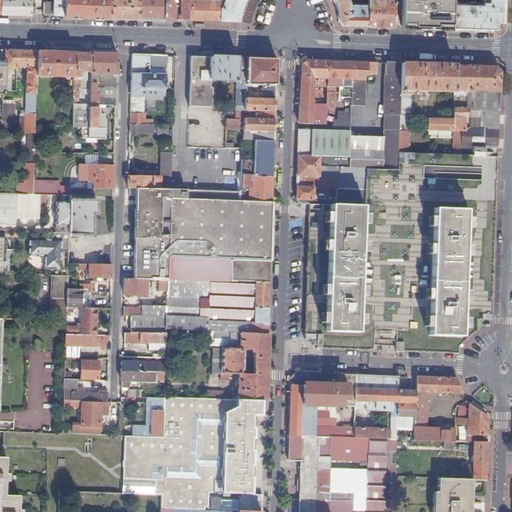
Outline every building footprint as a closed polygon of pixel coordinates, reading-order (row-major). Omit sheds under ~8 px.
[(1,0),(2,13),(31,14),(31,0),(1,0)] [(44,15),(65,15),(65,0),(53,0),(53,3),(44,2),(44,15)] [(87,16),(108,17),(108,0),(65,0),(65,15),(87,16)] [(126,17),(138,18),(138,0),(108,0),(108,17),(126,17)] [(163,19),(163,0),(138,0),(138,18),(153,18),(163,19)] [(163,0),(163,19),(174,19),(174,0),(163,0)] [(181,0),(181,19),(189,19),(189,0),(181,0)] [(189,0),(189,19),(216,20),(240,21),(241,13),(243,5),(245,1),(245,0),(189,0)] [(368,4),(352,3),(350,3),(349,0),(333,0),(336,3),(339,12),(339,21),(343,24),(352,24),(367,24),(368,4)] [(367,0),(368,4),(367,24),(387,25),(394,25),(394,0),(367,0)] [(403,0),(402,26),(417,26),(427,26),(452,28),(453,2),(452,0),(403,0)] [(503,20),(503,4),(501,4),(501,0),(483,0),(483,3),(453,2),(452,28),(494,29),(503,20)] [(256,23),(267,28),(275,6),(264,2),(256,23)] [(13,51),(5,51),(4,69),(16,70),(16,67),(27,67),(25,111),(21,111),(20,134),(30,134),(34,134),(35,126),(36,76),(37,52),(21,51),(13,51)] [(57,52),(37,52),(36,76),(70,78),(69,93),(74,93),(74,91),(75,53),(57,52)] [(84,53),(75,53),(74,91),(77,91),(77,89),(80,89),(80,80),(87,80),(88,72),(91,72),(91,53),(84,53)] [(112,54),(91,53),(91,72),(90,102),(98,102),(98,98),(116,99),(116,91),(104,90),(104,84),(100,83),(100,74),(117,75),(117,54),(112,54)] [(136,55),(132,55),(130,124),(145,124),(145,114),(144,114),(145,97),(150,92),(151,89),(154,89),(154,95),(156,98),(162,98),(165,95),(165,89),(166,89),(167,74),(164,74),(164,70),(167,70),(167,56),(161,56),(136,55)] [(213,58),(191,57),(189,106),(212,107),(212,88),(209,88),(209,80),(237,81),(237,58),(213,58)] [(246,85),(246,59),(237,58),(237,81),(236,107),(245,108),(245,99),(246,85)] [(246,59),(246,85),(262,85),(276,86),(277,60),(259,59),(246,59)] [(300,108),(299,124),(325,124),(326,110),(326,104),(322,104),(322,98),(320,97),(320,92),(319,90),(316,90),(316,88),(317,88),(317,87),(316,86),(316,83),(313,83),(314,78),(318,78),(318,84),(321,87),(327,87),(328,61),(316,61),(306,60),(303,63),(301,65),(300,108)] [(326,104),(326,110),(332,110),(332,99),(334,99),(334,85),(338,85),(338,78),(341,79),(341,97),(340,97),(340,102),(343,103),(343,97),(347,98),(347,94),(351,94),(352,62),(341,62),(328,61),(327,87),(326,104)] [(376,75),(376,63),(352,62),(351,94),(351,98),(364,99),(365,74),(376,75)] [(349,168),(366,168),(398,169),(398,153),(400,90),(401,64),(386,63),(383,137),(350,137),(349,168)] [(400,90),(410,91),(454,92),(454,91),(455,66),(429,65),(401,64),(400,90)] [(467,91),(472,92),(489,92),(500,93),(500,72),(495,67),(479,67),(455,66),(454,91),(467,91)] [(262,99),(275,100),(276,86),(262,85),(262,99)] [(410,91),(400,90),(398,153),(408,153),(410,91)] [(472,92),(467,91),(467,95),(454,95),(454,106),(460,107),(460,99),(476,100),(477,96),(472,96),(472,92)] [(500,93),(489,92),(489,101),(482,101),(483,109),(482,109),(481,129),(464,129),(465,118),(468,118),(467,109),(454,109),(453,120),(453,131),(453,154),(472,155),(472,147),(493,147),(498,147),(499,112),(500,93)] [(98,102),(90,102),(89,128),(106,128),(106,119),(105,119),(105,114),(101,114),(101,105),(116,105),(116,99),(98,98),(98,102)] [(245,99),(245,108),(245,112),(245,114),(248,114),(248,112),(262,112),(275,113),(275,101),(275,100),(262,99),(245,99)] [(14,104),(3,104),(2,120),(14,121),(14,104)] [(334,120),(334,131),(350,131),(351,114),(343,114),(343,120),(334,120)] [(275,119),(256,119),(245,119),(244,140),(252,140),(274,141),(275,119)] [(427,130),(453,131),(453,120),(427,119),(427,130)] [(145,124),(130,124),(130,132),(148,133),(148,124),(145,124)] [(89,128),(83,128),(83,138),(106,139),(106,128),(89,128)] [(298,152),(298,166),(349,168),(350,137),(350,131),(334,131),(299,130),(298,152)] [(241,193),(241,201),(272,202),(274,141),(252,140),(251,160),(242,160),(242,172),(241,193)] [(313,343),(313,346),(317,346),(317,349),(322,349),(373,351),(373,346),(378,346),(378,351),(382,351),(382,346),(395,346),(395,352),(459,354),(459,346),(482,328),(482,317),(484,317),(484,321),(492,321),(492,301),(494,263),(496,226),(497,182),(480,181),(480,175),(481,176),(482,158),(493,158),(493,147),(472,147),(472,155),(453,154),(430,153),(426,153),(408,153),(398,153),(398,169),(366,168),(365,205),(310,204),(310,209),(315,209),(315,213),(310,213),(309,214),(322,214),(322,218),(309,218),(305,333),(305,334),(307,334),(307,339),(305,339),(305,340),(311,340),(310,343),(313,343)] [(480,181),(497,182),(497,176),(498,147),(493,147),(493,158),(482,158),(481,176),(480,175),(480,181)] [(171,190),(172,153),(162,153),(161,178),(128,177),(128,189),(136,189),(171,190)] [(33,164),(27,164),(25,164),(24,183),(24,194),(33,194),(33,182),(33,164)] [(94,189),(114,189),(114,174),(114,166),(80,166),(80,179),(89,179),(89,181),(94,182),(94,189)] [(298,166),(297,178),(297,196),(296,201),(300,203),(310,204),(365,205),(366,168),(349,168),(298,166)] [(33,182),(33,194),(57,195),(59,195),(59,188),(59,183),(33,182)] [(220,192),(171,190),(136,189),(134,239),(169,239),(169,258),(270,261),(270,251),(270,240),(271,222),(272,202),(241,201),(241,193),(237,192),(234,192),(220,192)] [(0,226),(16,227),(17,194),(0,193),(0,226)] [(56,226),(56,234),(69,234),(70,201),(70,195),(59,195),(57,195),(57,202),(56,202),(56,226)] [(41,201),(22,201),(21,218),(40,219),(41,201)] [(69,234),(69,235),(92,236),(93,214),(96,214),(96,201),(70,201),(69,234)] [(56,234),(52,233),(52,241),(29,240),(28,256),(44,257),(44,269),(60,270),(61,252),(68,253),(69,235),(69,234),(56,234)] [(169,239),(134,239),(133,280),(147,280),(159,281),(168,281),(168,279),(169,258),(169,239)] [(269,273),(270,261),(169,258),(168,279),(269,283),(269,273)] [(68,265),(68,276),(72,276),(72,271),(77,271),(77,265),(68,265)] [(111,279),(112,266),(80,265),(80,270),(87,270),(87,278),(111,279)] [(52,277),(51,299),(67,300),(67,290),(67,285),(68,278),(52,277)] [(147,280),(133,280),(125,279),(124,296),(147,297),(147,280)] [(268,309),(269,283),(168,279),(168,281),(168,291),(167,301),(167,307),(167,330),(215,332),(267,334),(268,309)] [(168,291),(168,281),(159,281),(159,291),(168,291)] [(67,290),(67,300),(66,308),(81,308),(83,308),(83,291),(71,290),(67,290)] [(51,299),(51,320),(66,321),(66,308),(67,300),(51,299)] [(166,334),(167,330),(167,307),(157,307),(143,306),(143,308),(124,308),(123,316),(131,316),(130,333),(166,334)] [(81,308),(81,335),(96,336),(97,308),(83,308),(81,308)] [(166,351),(166,334),(130,333),(125,332),(125,342),(148,343),(156,343),(156,348),(156,351),(166,351)] [(233,399),(262,400),(265,400),(266,369),(267,334),(215,332),(215,346),(239,347),(239,348),(213,348),(213,373),(238,374),(238,388),(233,388),(233,399)] [(81,335),(66,335),(65,358),(79,358),(80,346),(102,346),(102,349),(106,349),(106,344),(107,342),(110,340),(110,336),(96,336),(81,335)] [(81,380),(98,381),(99,362),(81,361),(81,380)] [(148,372),(165,373),(165,368),(157,367),(157,363),(122,362),(121,371),(148,372)] [(148,372),(121,371),(121,387),(126,387),(126,381),(132,381),(132,384),(137,384),(137,381),(145,382),(145,381),(147,381),(148,372)] [(344,389),(345,375),(326,374),(297,373),(293,377),(290,380),(289,404),(310,405),(310,402),(304,401),(305,393),(310,388),(323,389),(323,391),(328,391),(328,389),(344,389)] [(376,376),(355,375),(354,406),(354,409),(388,410),(389,402),(391,403),(390,433),(389,433),(388,429),(354,428),(353,438),(386,439),(391,439),(396,439),(396,429),(397,415),(398,390),(398,377),(376,376)] [(432,378),(416,377),(415,391),(415,415),(414,423),(426,423),(428,392),(459,393),(461,393),(459,389),(456,379),(432,378)] [(64,380),(64,390),(69,390),(69,387),(73,387),(74,380),(64,380)] [(487,406),(492,394),(479,388),(474,400),(487,406)] [(68,398),(68,401),(107,402),(107,394),(99,394),(77,393),(77,390),(73,390),(73,392),(72,392),(72,398),(68,398)] [(415,391),(398,390),(397,415),(415,415),(415,391)] [(261,411),(262,400),(233,399),(230,399),(212,398),(164,397),(164,398),(162,437),(151,437),(148,437),(138,436),(124,436),(122,478),(145,480),(152,472),(152,466),(187,468),(190,465),(193,415),(228,416),(228,413),(231,413),(231,416),(245,416),(246,415),(256,416),(261,411)] [(152,398),(151,437),(162,437),(164,398),(152,398)] [(73,434),(100,435),(100,422),(99,422),(100,415),(108,415),(108,402),(107,402),(68,401),(63,401),(63,407),(82,408),(82,410),(83,411),(83,421),(81,421),(81,426),(73,425),(73,434)] [(474,409),(468,403),(465,405),(465,407),(462,407),(461,419),(460,419),(459,425),(467,426),(467,435),(468,435),(468,442),(474,442),(487,443),(487,428),(488,418),(484,414),(474,409)] [(335,406),(310,405),(289,404),(289,419),(288,436),(319,437),(329,437),(353,438),(354,428),(354,427),(335,426),(335,406)] [(415,415),(397,415),(396,429),(414,430),(414,428),(414,423),(415,415)] [(244,426),(208,425),(201,431),(201,450),(207,456),(228,457),(228,454),(231,454),(231,457),(244,457),(250,451),(251,433),(244,426)] [(414,428),(414,430),(414,440),(444,441),(445,441),(446,429),(414,428)] [(454,442),(455,429),(446,429),(445,441),(454,442)] [(319,437),(288,436),(287,460),(299,460),(317,461),(317,456),(321,456),(321,450),(318,449),(319,437)] [(299,468),(299,477),(299,492),(329,493),(352,494),(352,501),(328,500),(299,499),(298,511),(383,511),(385,476),(386,439),(353,438),(329,437),(329,461),(367,462),(367,471),(317,469),(299,468)] [(486,460),(487,443),(474,442),(473,466),(464,466),(464,474),(450,474),(450,479),(469,480),(486,481),(486,460)] [(22,511),(19,511),(20,496),(6,496),(6,482),(10,482),(10,474),(7,474),(7,458),(0,457),(0,511),(22,511)] [(317,461),(299,460),(299,468),(317,469),(317,461)] [(256,511),(260,511),(261,495),(248,494),(249,474),(243,467),(207,465),(200,472),(199,478),(161,477),(161,485),(155,485),(154,490),(150,490),(150,495),(161,496),(160,509),(174,510),(256,511)] [(467,511),(469,480),(450,479),(440,479),(437,479),(436,511),(467,511)] [(329,493),(299,492),(299,499),(328,500),(329,493)]
